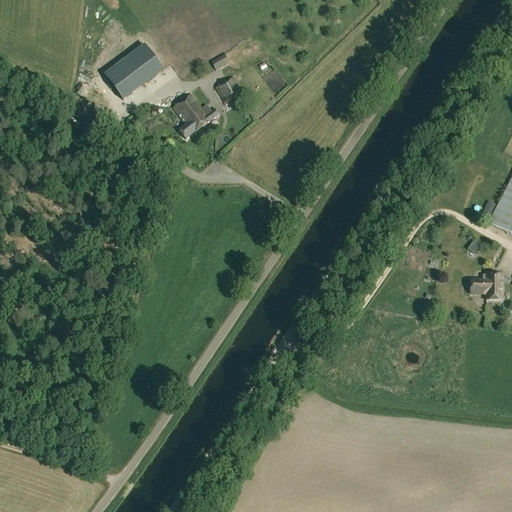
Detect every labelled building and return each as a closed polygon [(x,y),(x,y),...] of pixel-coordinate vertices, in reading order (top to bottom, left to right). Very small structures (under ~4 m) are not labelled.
[(150,55),(118,74),(123,82),(155,63),(150,55)] [(174,85),(167,72),(147,83),(154,95),(174,85)] [(234,78),(214,89),(224,105),(243,95),(234,78)] [(127,98),(128,106),(146,102),(144,94),(127,98)] [(185,126),(179,130),(185,140),(220,115),(216,110),(212,113),(207,106),(202,110),(191,96),(173,109),(185,126)] [(511,178),(488,225),(511,236),(511,178)] [(497,206),(488,202),(484,210),(493,214),(497,206)] [(478,242),(472,249),(479,255),(485,248),(478,242)] [(469,291),(471,291),(471,295),(486,295),(486,301),(502,301),(502,276),(483,276),(483,281),(471,281),(471,285),(469,285),(469,291)]
